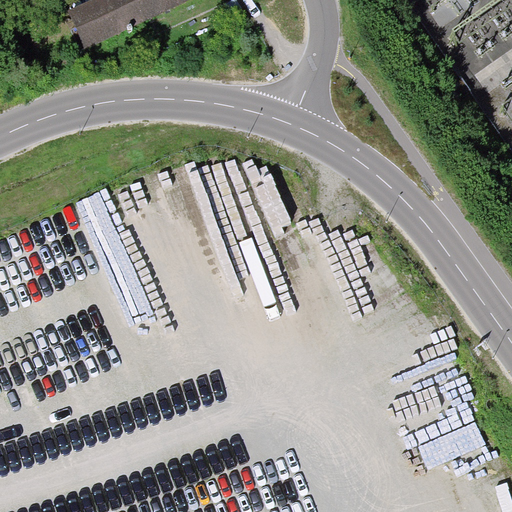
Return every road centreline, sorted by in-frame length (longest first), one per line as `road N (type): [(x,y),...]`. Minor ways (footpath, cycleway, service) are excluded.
road 1 (unclassified): [(511,341),(469,274),(387,183),(293,122)]
road 2 (unclassified): [(0,137),(46,115),(149,98),(240,103),(293,122)]
road 3 (residential): [(293,122),(325,24),(317,0)]
